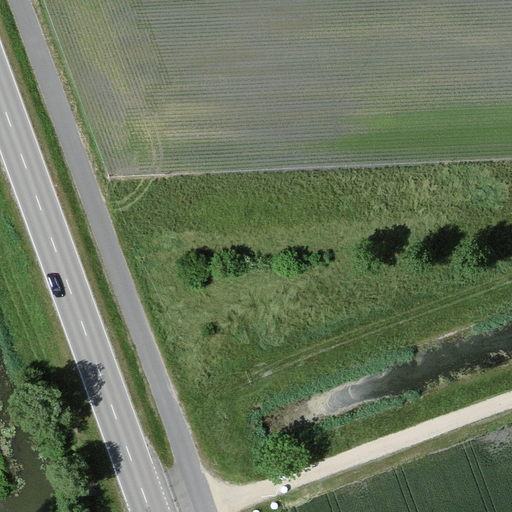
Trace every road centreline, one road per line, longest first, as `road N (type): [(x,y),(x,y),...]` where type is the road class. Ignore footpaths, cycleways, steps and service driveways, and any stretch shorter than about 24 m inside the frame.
road 1 (track): [(511,280),(168,405),(19,0)]
road 2 (primary): [(149,511),(0,96)]
road 3 (track): [(511,400),(202,511)]
